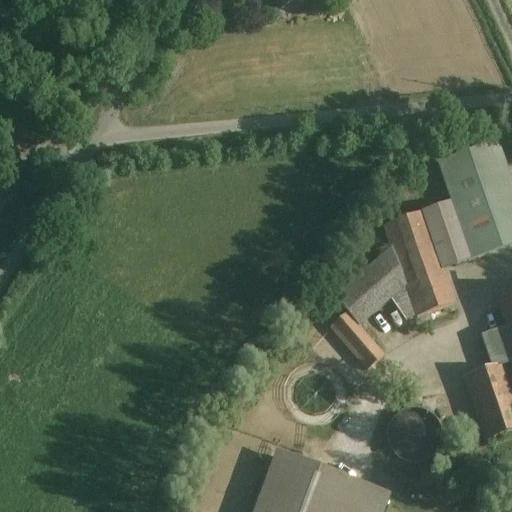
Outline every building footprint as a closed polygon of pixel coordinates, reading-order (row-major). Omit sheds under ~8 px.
[(273,0),(280,10),(294,2),(301,4),(306,0),(273,0)] [(511,248),(511,193),(496,147),(439,167),(451,205),(384,228),(392,251),(334,301),(347,316),(330,330),(367,373),(383,359),(356,329),(394,295),(403,322),(414,318),(415,320),(454,307),(441,272),(511,248)] [(511,298),(497,303),(504,330),(511,353),(511,298)] [(511,404),(505,385),(511,382),(511,353),(504,330),(481,339),(490,370),(462,379),(485,443),(511,434),(511,404)] [(438,449),(440,438),(437,428),(431,419),(422,413),(412,412),(401,414),(393,420),(387,429),(385,440),(387,450),(393,459),(402,464),(413,466),(423,464),(432,458),(438,449)] [(300,467),(277,459),(257,511),(381,511),(386,500),(300,467)]
